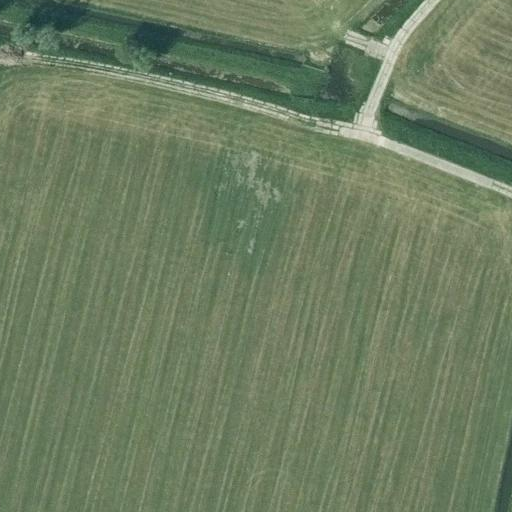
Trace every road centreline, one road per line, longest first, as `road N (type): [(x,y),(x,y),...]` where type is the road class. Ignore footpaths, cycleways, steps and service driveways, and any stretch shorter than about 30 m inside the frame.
road 1 (track): [(9,57),(196,89),(363,137),(511,195)]
road 2 (track): [(437,0),(397,40),(363,137)]
